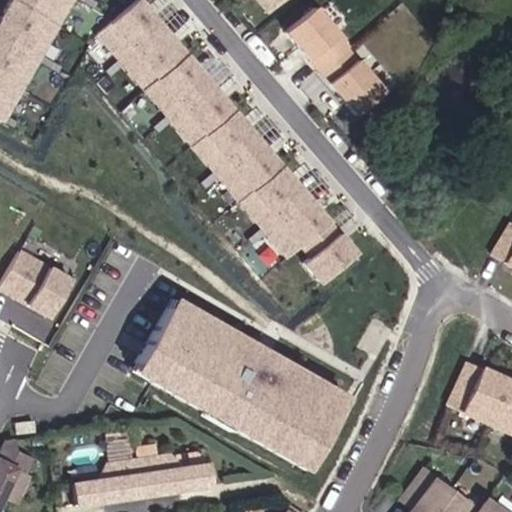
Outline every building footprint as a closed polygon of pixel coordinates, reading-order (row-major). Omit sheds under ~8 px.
[(10,0),(0,18),(0,121),(1,123),(72,0),(10,0)] [(137,0),(98,34),(287,256),(307,242),(315,251),(304,263),(320,282),(354,253),(137,0)] [(283,0),(257,0),(268,13),(283,0)] [(343,47),(307,8),(277,35),(303,62),(319,48),(329,59),(343,47)] [(375,84),(345,50),(319,73),(356,116),(383,94),(377,86),(375,89),(375,84)] [(511,229),(506,226),(489,256),(511,269),(511,229)] [(15,253),(0,279),(0,292),(46,319),(67,282),(15,253)] [(344,399),(170,300),(129,371),(303,470),(344,399)] [(511,385),(463,364),(445,406),(511,434),(511,385)] [(15,434),(33,431),(32,421),(14,423),(15,434)] [(0,511),(0,497),(14,469),(21,472),(26,460),(11,453),(11,443),(2,443),(0,447),(0,511)] [(73,485),(76,505),(206,487),(203,466),(179,470),(165,456),(103,464),(95,482),(73,485)] [(418,471),(395,499),(409,510),(406,511),(495,511),(480,501),(473,511),(462,502),(460,504),(428,480),(429,478),(418,471)]
